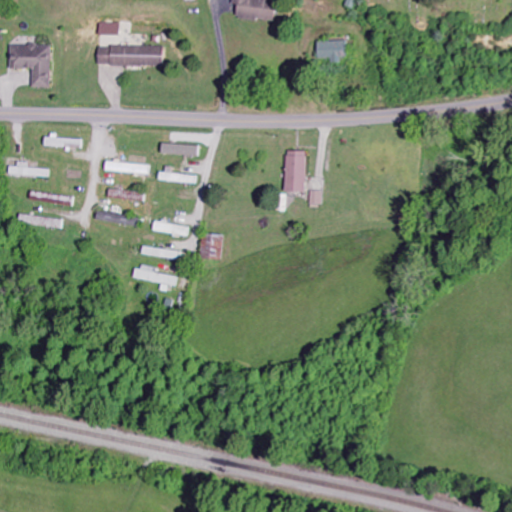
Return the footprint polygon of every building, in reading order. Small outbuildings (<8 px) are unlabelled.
[(237,0),(237,5),(243,6),(242,19),(279,23),(281,0),(237,0)] [(124,24),(103,24),(103,36),(123,37),(124,24)] [(353,61),(353,41),(323,42),(324,60),(337,59),(337,61),(353,61)] [(15,46),(15,70),(37,70),(37,88),(55,88),(55,46),(15,46)] [(168,48),(103,46),(102,66),(167,68),(168,48)] [(167,155),(203,157),(203,146),(168,145),(167,155)] [(311,193),(312,152),(291,152),(290,193),(311,193)] [(14,176),(54,177),(54,170),(24,169),(25,167),(15,167),(14,176)] [(313,205),(325,205),(325,193),(314,192),(313,205)] [(78,206),(79,197),(36,193),(35,202),(78,206)] [(144,227),(144,217),(100,213),(99,223),(144,227)] [(23,224),(66,231),(68,222),(25,215),(23,224)] [(193,227),(160,223),(159,234),(192,237),(193,227)] [(229,259),(229,236),(207,236),(206,259),(229,259)] [(182,279),(155,272),(156,269),(142,265),(139,279),(180,288),(182,279)]
